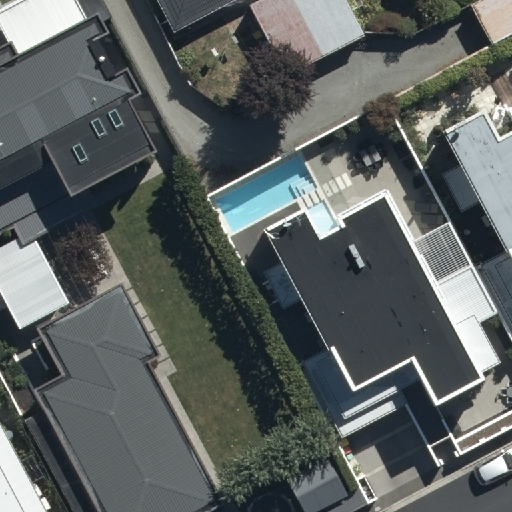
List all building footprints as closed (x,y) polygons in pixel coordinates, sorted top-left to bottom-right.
[(161,0),(180,36),(249,0),(161,0)] [(365,36),(344,0),(266,0),(253,8),(291,77),(365,36)] [(480,0),(470,6),(494,50),(511,40),(511,0),(497,0),(496,1),(495,0),(480,0)] [(0,319),(12,313),(22,334),(66,312),(34,237),(74,216),(97,205),(89,188),(154,156),(123,93),(138,86),(126,63),(105,74),(86,34),(106,23),(98,7),(0,55),(0,319)] [(511,341),(511,125),(493,136),(480,111),(440,132),(457,164),(435,176),(457,218),(482,205),(506,250),(473,268),(511,341)] [(475,384),(498,372),(478,335),(499,325),(449,232),(419,248),(387,189),(336,216),(340,223),(318,235),(304,209),(261,231),(282,271),(265,280),(286,320),(308,308),(334,358),(306,372),(342,441),(409,406),(433,451),(446,443),(435,423),(482,398),(475,384)] [(200,511),(221,502),(150,364),(164,357),(131,291),(48,333),(70,378),(35,396),(19,364),(6,370),(78,511),(200,511)] [(45,511),(0,419),(0,511),(45,511)] [(330,461),(289,483),(304,511),(326,511),(351,499),(330,461)]
